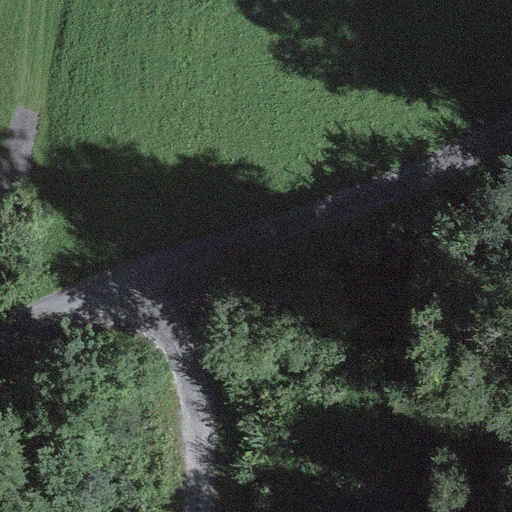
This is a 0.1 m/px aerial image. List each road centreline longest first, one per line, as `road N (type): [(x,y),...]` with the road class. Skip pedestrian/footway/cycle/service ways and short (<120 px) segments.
road 1 (track): [(0,342),(177,253),(370,197),(450,167),(511,132)]
road 2 (track): [(198,511),(200,443),(190,379),(135,272)]
